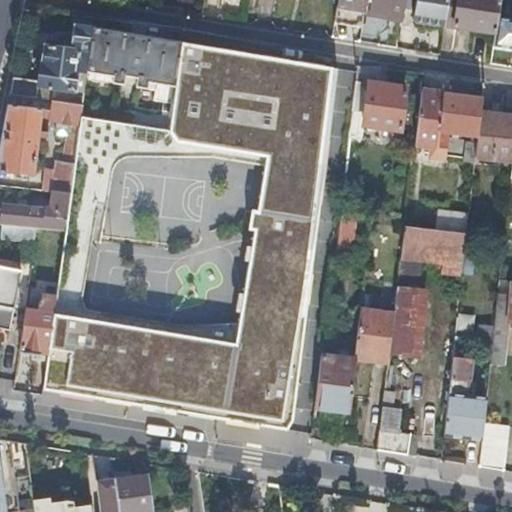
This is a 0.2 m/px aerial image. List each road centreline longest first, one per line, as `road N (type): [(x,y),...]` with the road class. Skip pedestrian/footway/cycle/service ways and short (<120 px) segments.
road 1 (tertiary): [(186,445),(511,498)]
road 2 (tertiary): [(0,417),(186,445)]
